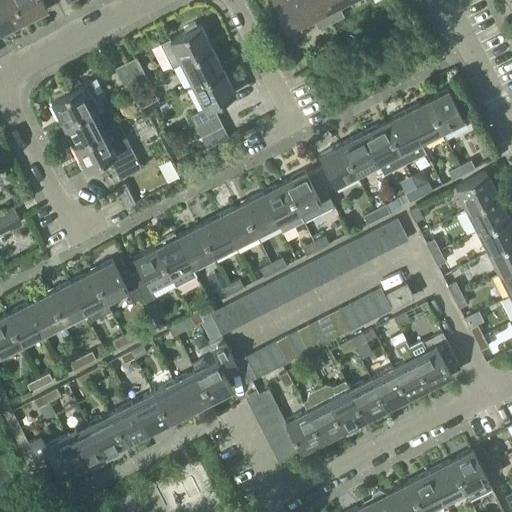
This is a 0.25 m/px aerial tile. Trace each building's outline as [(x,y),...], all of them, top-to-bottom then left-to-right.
[(0,0),(0,33),(22,22),(10,0),(0,0)] [(10,0),(22,22),(45,10),(40,0),(10,0)] [(317,29),(329,23),(316,0),(269,0),(285,30),(311,17),(317,29)] [(337,4),(343,0),(316,0),(329,23),(343,16),(337,4)] [(198,25),(195,26),(193,22),(181,28),(183,32),(167,40),(167,41),(163,43),(170,56),(165,58),(170,68),(179,64),(210,48),(198,25)] [(190,86),(221,70),(210,48),(179,64),(190,86)] [(134,84),(144,79),(134,57),(123,63),(134,84)] [(124,89),(134,84),(123,63),(113,68),(124,89)] [(221,70),(190,86),(202,109),(189,116),(205,148),(227,137),(210,105),(233,93),(221,70)] [(101,91),(96,93),(89,81),(80,86),(80,85),(49,101),(61,125),(92,108),(106,101),(101,91)] [(445,87),(423,99),(439,130),(461,118),(445,87)] [(145,106),(157,99),(152,90),(140,97),(145,106)] [(135,111),(145,106),(140,97),(131,102),(135,111)] [(423,99),(402,110),(418,140),(439,130),(423,99)] [(73,148),(104,131),(92,108),(61,125),(73,148)] [(402,110),(380,121),(396,152),(402,163),(424,152),(418,140),(402,110)] [(380,121),(359,132),(375,162),(377,162),(383,173),(402,163),(396,152),(380,121)] [(118,179),(141,167),(118,123),(104,131),(73,148),(85,170),(107,158),(118,179)] [(359,132),(338,142),(354,173),(375,162),(359,132)] [(322,165),(314,169),(324,189),(332,185),(354,173),(338,142),(316,154),(322,165)] [(462,174),(474,168),(470,159),(458,166),(462,174)] [(451,180),(462,174),(458,166),(447,171),(451,180)] [(302,169),(281,180),(297,210),(298,210),(303,221),(333,205),(324,189),(314,169),(305,174),(302,169)] [(465,208),(495,192),(485,172),(455,188),(465,208)] [(281,180),(259,191),(275,222),(276,221),(281,232),(303,221),(298,210),(297,210),(281,180)] [(419,196),(431,190),(427,181),(415,187),(419,196)] [(408,201),(419,196),(415,187),(404,193),(408,201)] [(259,191),(238,202),(254,232),(275,222),(259,191)] [(476,229),(506,213),(495,192),(465,208),(476,229)] [(238,202),(216,213),(232,244),(254,232),(238,202)] [(377,218),(389,212),(385,204),(373,210),(377,218)] [(414,222),(422,217),(416,206),(408,210),(414,222)] [(0,227),(18,218),(12,207),(0,213),(0,227)] [(366,224),(377,218),(373,210),(362,216),(366,224)] [(216,213),(195,224),(211,254),(232,244),(216,213)] [(487,250),(511,237),(511,224),(506,213),(476,229),(487,250)] [(396,245),(407,239),(395,217),(385,222),(396,245)] [(386,250),(396,245),(385,222),(374,228),(386,250)] [(195,224),(174,235),(190,265),(211,254),(195,224)] [(375,255),(386,250),(374,228),(364,233),(375,255)] [(160,242),(153,245),(169,276),(170,276),(174,284),(175,286),(195,276),(190,265),(174,235),(172,231),(158,238),(160,242)] [(365,260),(375,255),(364,233),(354,238),(365,260)] [(317,249),(328,243),(324,235),(313,241),(317,249)] [(498,272),(511,264),(511,237),(487,250),(498,272)] [(355,266),(365,260),(354,238),(343,243),(355,266)] [(430,253),(439,249),(433,238),(424,242),(430,253)] [(306,255),(317,249),(313,241),(301,246),(306,255)] [(344,271),(355,266),(343,243),(332,249),(344,271)] [(137,268),(128,272),(140,295),(142,300),(174,284),(170,276),(169,276),(153,245),(131,257),(137,268)] [(334,276),(344,271),(332,249),(322,254),(334,276)] [(436,265),(445,261),(439,249),(430,253),(436,265)] [(324,281),(334,276),(322,254),(312,259),(324,281)] [(274,271),(286,265),(281,256),(269,263),(274,271)] [(110,257),(88,268),(104,299),(125,288),(131,299),(140,295),(128,272),(126,268),(117,273),(110,257)] [(313,287),(324,281),(312,259),(302,264),(313,287)] [(263,277),(274,271),(269,263),(258,268),(263,277)] [(303,292),(313,287),(302,264),(292,270),(303,292)] [(509,293),(511,291),(511,264),(498,272),(509,293)] [(88,268),(67,279),(82,310),(87,319),(109,308),(104,299),(88,268)] [(293,297),(303,292),(292,270),(282,275),(293,297)] [(283,302),(293,297),(282,275),(271,280),(283,302)] [(239,278),(227,284),(231,293),(243,287),(239,278)] [(67,279),(46,290),(61,320),(82,310),(67,279)] [(272,308),(283,302),(271,280),(261,286),(272,308)] [(393,304),(412,294),(405,281),(386,290),(393,304)] [(451,295),(460,291),(455,281),(446,285),(451,295)] [(227,284),(216,290),(220,298),(231,293),(227,284)] [(262,313),(272,308),(261,286),(250,291),(262,313)] [(368,291),(379,313),(389,308),(378,286),(368,291)] [(46,290),(24,301),(39,332),(61,320),(46,290)] [(251,318),(262,313),(250,291),(240,296),(251,318)] [(369,318),(379,313),(368,291),(358,296),(369,318)] [(458,308),(466,304),(460,291),(451,295),(458,308)] [(241,323),(251,318),(240,296),(230,301),(241,323)] [(358,323),(369,318),(358,296),(347,302),(358,323)] [(24,301),(3,312),(18,342),(39,332),(24,301)] [(231,329),(241,323),(230,301),(219,307),(231,329)] [(347,329),(358,323),(347,302),(336,307),(347,329)] [(221,334),(231,329),(219,307),(209,312),(221,334)] [(337,334),(347,329),(336,307),(326,312),(337,334)] [(194,309),(186,312),(192,324),(200,320),(198,317),(195,310),(194,309)] [(397,325),(408,319),(404,311),(392,317),(397,325)] [(0,351),(18,342),(3,312),(0,313),(0,351)] [(186,312),(179,316),(185,327),(192,324),(186,312)] [(327,339),(337,334),(326,312),(316,317),(327,339)] [(177,331),(185,327),(179,316),(172,320),(177,331)] [(316,345),(327,339),(316,317),(305,323),(316,345)] [(169,335),(177,331),(172,320),(164,324),(169,335)] [(306,350),(316,345),(305,323),(295,328),(306,350)] [(473,339),(482,334),(476,323),(468,328),(473,339)] [(296,355),(306,350),(295,328),(285,333),(296,355)] [(134,329),(122,334),(126,343),(138,337),(134,329)] [(354,347),(355,346),(366,341),(361,332),(350,338),(354,347)] [(448,376),(437,354),(448,349),(440,332),(420,343),(419,341),(407,347),(412,355),(427,386),(448,376)] [(285,360),(296,355),(285,333),(274,339),(285,360)] [(122,334),(111,340),(115,349),(126,343),(122,334)] [(480,350),(488,346),(482,334),(473,339),(480,350)] [(343,353),(354,347),(350,338),(338,344),(343,353)] [(237,365),(233,359),(223,339),(215,343),(212,352),(214,356),(201,362),(200,359),(191,363),(193,366),(192,367),(208,397),(229,386),(222,373),(237,365)] [(275,366),(285,360),(274,339),(264,344),(275,366)] [(412,355),(407,347),(404,340),(393,345),(399,356),(400,355),(403,360),(391,366),(406,397),(427,386),(412,355)] [(134,358),(146,352),(142,344),(130,350),(134,358)] [(264,371),(275,366),(264,344),(253,349),(264,371)] [(254,376),(264,371),(253,349),(243,354),(254,376)] [(80,356),(79,356),(84,365),(96,359),(91,350),(80,356)] [(123,364),(134,358),(130,350),(118,355),(123,364)] [(245,381),(254,376),(243,354),(233,359),(237,365),(245,381)] [(307,360),(311,369),(323,362),(319,354),(307,360)] [(79,356),(68,362),(73,370),(84,365),(79,356)] [(99,365),(87,371),(91,380),(103,374),(99,365)] [(385,407),(406,397),(391,366),(369,376),(385,407)] [(187,408),(208,397),(192,367),(171,378),(187,408)] [(87,371),(76,377),(80,386),(91,380),(87,371)] [(284,387),(292,382),(286,371),(278,375),(284,387)] [(48,372),(37,378),(41,386),(53,380),(48,372)] [(363,418),(385,407),(369,376),(348,387),(363,418)] [(37,378),(25,384),(30,392),(41,386),(37,378)] [(165,419),(187,408),(171,378),(150,389),(165,419)] [(363,418),(348,387),(347,388),(343,380),(330,386),(323,384),(320,386),(342,429),(345,434),(359,427),(356,422),(363,418)] [(304,399),(300,401),(304,409),(305,408),(321,439),(330,435),(342,429),(320,386),(307,392),(304,399)] [(56,387),(44,393),(49,402),(60,395),(56,387)] [(251,408),(272,397),(267,387),(245,397),(251,408)] [(144,430),(165,419),(150,389),(128,400),(144,430)] [(44,393),(33,399),(37,407),(49,402),(44,393)] [(256,419),(278,408),(272,397),(251,408),(256,419)] [(128,400),(107,411),(123,441),(144,430),(128,400)] [(261,429),(283,419),(278,408),(256,419),(261,429)] [(299,451),(321,439),(305,408),(304,409),(284,419),(288,429),(294,440),(299,451)] [(107,411),(85,422),(104,458),(117,451),(118,447),(117,444),(123,441),(107,411)] [(288,429),(284,419),(283,419),(261,429),(267,440),(288,429)] [(85,422),(64,433),(80,463),(88,459),(89,462),(93,464),(104,458),(85,422)] [(272,451),(294,440),(288,429),(267,440),(272,451)] [(33,437),(26,441),(40,467),(52,461),(59,474),(80,463),(64,433),(44,443),(42,440),(33,437)] [(278,461),(299,451),(294,440),(272,451),(278,461)] [(449,459),(464,489),(469,499),(491,487),(470,448),(449,459)] [(487,464),(496,460),(490,448),(482,453),(487,464)] [(442,500),(464,489),(449,459),(427,470),(442,500)] [(493,476),(502,471),(496,460),(487,464),(493,476)] [(421,511),(442,500),(427,470),(406,481),(421,511)] [(395,511),(418,511),(421,511),(406,481),(385,492),(395,511)] [(395,511),(385,492),(384,492),(379,488),(371,492),(371,499),(364,502),(368,511),(395,511)] [(509,506),(511,504),(511,491),(503,496),(509,506)] [(368,511),(364,502),(344,511),(368,511)]
